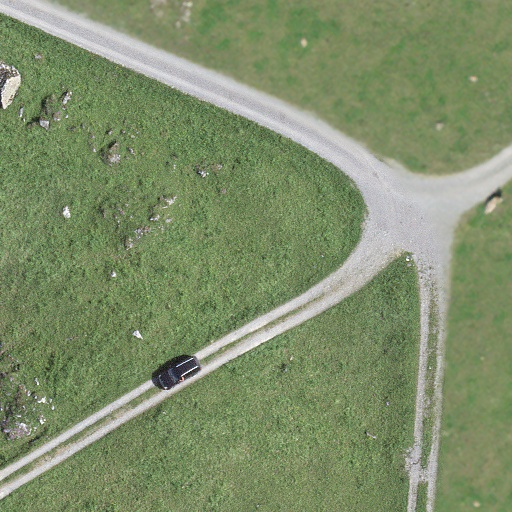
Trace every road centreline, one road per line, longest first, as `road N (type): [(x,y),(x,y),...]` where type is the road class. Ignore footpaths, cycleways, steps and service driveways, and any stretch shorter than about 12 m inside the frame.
road 1 (track): [(416,211),(353,277),(0,483)]
road 2 (track): [(0,2),(346,152),(416,211)]
road 3 (track): [(423,511),(436,249),(416,211)]
